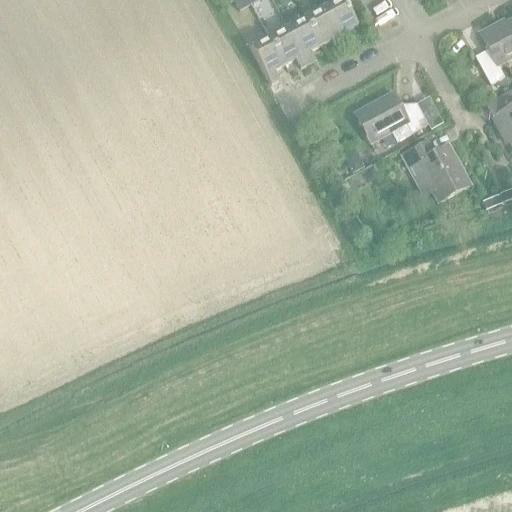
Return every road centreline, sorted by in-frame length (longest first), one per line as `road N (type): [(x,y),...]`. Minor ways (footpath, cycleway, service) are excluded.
road 1 (secondary): [(76,511),(355,389),(511,339)]
road 2 (residential): [(282,110),(416,37)]
